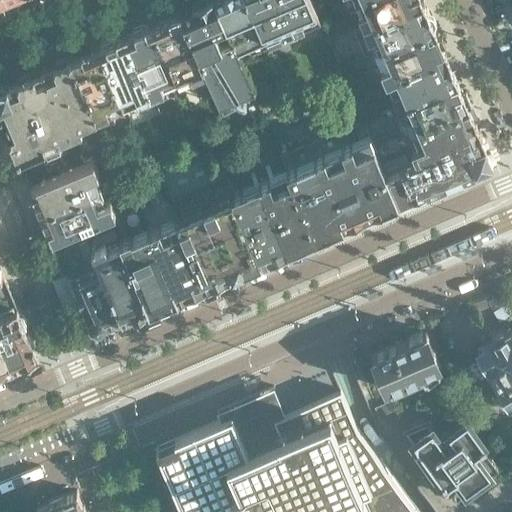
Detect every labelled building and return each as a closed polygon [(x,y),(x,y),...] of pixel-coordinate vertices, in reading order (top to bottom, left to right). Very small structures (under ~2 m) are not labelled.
[(235,49),(214,0),(195,0),(178,8),(209,81),(217,99),(250,85),(235,49)] [(265,43),(246,0),(214,0),(235,49),(248,44),(250,49),(265,43)] [(320,21),(311,0),(246,0),(265,43),(320,21)] [(420,0),(353,0),(364,25),(420,0)] [(434,25),(423,0),(420,0),(364,25),(375,52),(434,25)] [(209,81),(178,8),(152,19),(179,81),(194,74),(199,85),(209,81)] [(179,81),(152,19),(125,31),(156,103),(168,98),(163,87),(179,81)] [(445,52),(437,32),(434,25),(375,52),(386,77),(445,52)] [(156,103),(125,31),(99,42),(125,103),(139,97),(144,108),(156,103)] [(125,103),(99,42),(71,54),(97,115),(101,126),(115,120),(110,109),(125,103)] [(457,78),(445,52),(386,77),(398,102),(457,78)] [(97,115),(71,54),(43,66),(72,132),(84,127),(81,121),(97,115)] [(72,132),(43,66),(17,77),(43,137),(58,172),(85,161),(72,132)] [(43,137),(17,77),(0,84),(0,113),(30,184),(58,172),(43,137)] [(399,135),(406,132),(468,105),(457,78),(398,102),(387,107),(399,135)] [(417,158),(479,131),(468,105),(406,132),(417,158)] [(412,194),(492,159),(479,131),(417,158),(386,172),(397,200),(412,193),(412,194)] [(398,200),(397,200),(386,172),(369,134),(323,154),(320,150),(312,153),(315,158),(286,170),(314,236),(398,200)] [(101,184),(96,171),(98,170),(92,158),(85,161),(58,172),(30,184),(41,210),(101,184)] [(314,236),(286,170),(258,182),(287,248),(314,236)] [(287,248),(258,182),(231,193),(260,259),(287,248)] [(52,235),(115,209),(109,195),(106,196),(101,184),(41,210),(52,235)] [(260,259),(231,193),(207,204),(206,203),(205,204),(205,205),(233,271),(260,259)] [(233,271),(205,205),(177,216),(206,282),(233,271)] [(206,282),(177,216),(149,228),(178,294),(206,282)] [(178,294),(149,228),(131,236),(129,232),(119,236),(121,242),(149,307),(178,294)] [(121,318),(91,246),(90,244),(80,248),(73,231),(54,240),(91,326),(97,329),(121,318)] [(149,307),(121,242),(107,249),(103,241),(91,246),(121,318),(149,307)] [(33,342),(2,272),(0,272),(0,333),(13,365),(38,354),(34,344),(33,342)] [(511,328),(506,332),(503,326),(481,339),(484,344),(477,348),(482,357),(509,403),(511,400),(511,328)] [(440,364),(437,357),(424,328),(405,336),(406,338),(371,353),(386,387),(422,372),(426,378),(440,367),(438,365),(440,364)] [(0,370),(13,365),(0,333),(0,370)] [(458,374),(448,351),(437,357),(440,364),(448,382),(458,374)] [(412,511),(416,510),(357,426),(340,388),(284,412),(271,382),(220,405),(222,411),(172,433),(172,434),(156,441),(156,440),(154,441),(184,511),(412,511)] [(398,406),(395,397),(376,406),(380,414),(389,410),(398,406)] [(395,422),(389,410),(380,414),(385,426),(395,422)] [(497,465),(483,446),(485,444),(483,441),(484,441),(468,420),(451,432),(449,429),(441,436),(430,421),(406,428),(405,429),(441,480),(445,485),(448,484),(456,495),(465,489),(489,472),(489,471),(497,465)] [(87,511),(83,502),(82,502),(76,489),(64,495),(63,494),(48,500),(48,501),(36,507),(38,511),(87,511)]
